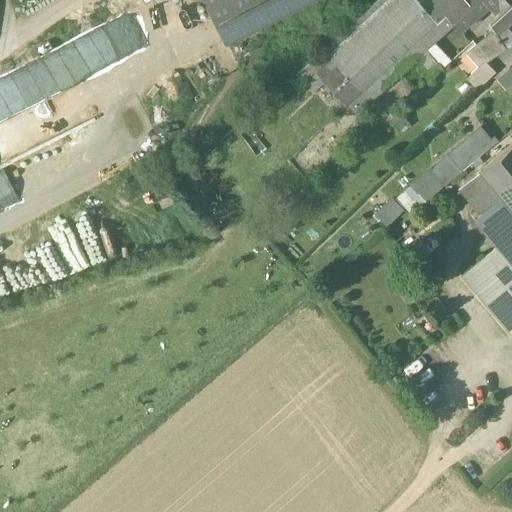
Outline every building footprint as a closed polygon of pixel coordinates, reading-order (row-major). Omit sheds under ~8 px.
[(204,0),(226,42),(306,0),(204,0)] [(332,61),(397,0),(376,0),(296,73),(313,91),(326,80),(318,73),(332,61)] [(417,0),(397,0),(332,61),(339,68),(326,80),(342,98),(348,105),(405,52),(427,31),(432,27),(437,21),(426,9),(417,0)] [(435,0),(426,9),(437,21),(445,14),(460,0),(435,0)] [(460,0),(445,14),(454,24),(460,31),(489,6),(484,0),(460,0)] [(484,0),(489,6),(495,13),(510,0),(484,0)] [(511,7),(498,21),(503,28),(511,18),(511,7)] [(437,21),(432,27),(440,36),(454,24),(445,14),(437,21)] [(511,41),(503,28),(498,21),(491,27),(495,33),(507,50),(511,46),(511,41)] [(440,36),(432,27),(427,31),(437,41),(440,36)] [(427,31),(405,52),(414,62),(426,51),(437,41),(427,31)] [(507,50),(495,33),(478,46),(488,60),(507,50)] [(454,59),(437,41),(426,51),(443,69),(454,59)] [(426,51),(414,62),(431,80),(443,69),(426,51)] [(405,52),(348,105),(358,115),(414,62),(405,52)] [(332,61),(318,73),(326,80),(339,68),(332,61)] [(485,62),(467,79),(478,90),(495,73),(485,62)] [(511,72),(501,82),(511,96),(511,72)] [(342,98),(329,110),(335,117),(348,105),(342,98)] [(481,127),(412,184),(425,200),(495,143),(481,127)] [(511,143),(482,169),(504,196),(503,197),(487,210),(501,226),(511,217),(511,143)] [(504,196),(482,169),(456,190),(475,210),(469,217),(494,246),(485,255),(511,286),(511,285),(511,217),(501,226),(487,210),(503,197),(504,196)] [(395,195),(376,212),(388,224),(406,207),(395,195)] [(511,286),(485,255),(462,275),(511,335),(511,334),(511,288),(510,286),(511,286)]
